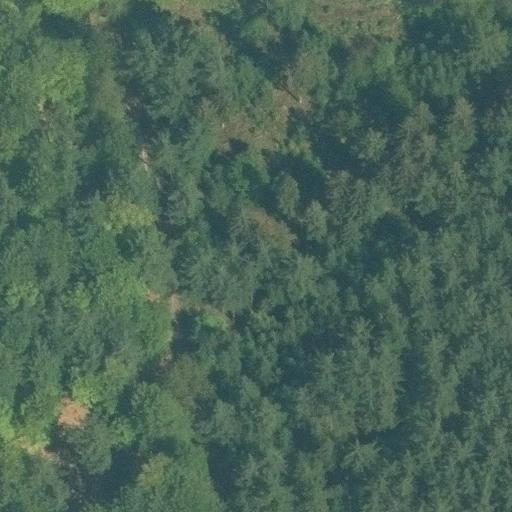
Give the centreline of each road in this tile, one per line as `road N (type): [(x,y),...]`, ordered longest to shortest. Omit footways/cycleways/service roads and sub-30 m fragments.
road 1 (track): [(104,0),(177,326)]
road 2 (track): [(177,326),(207,511)]
